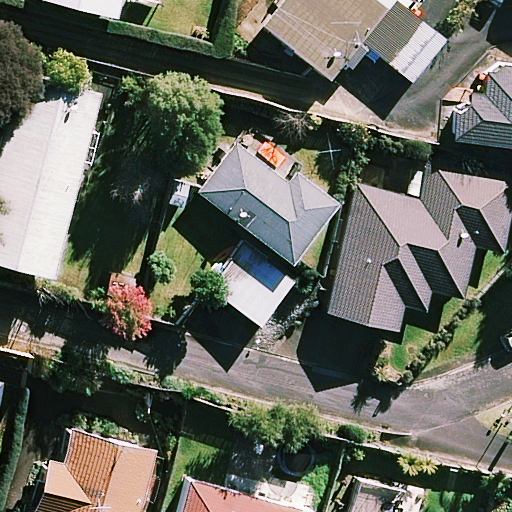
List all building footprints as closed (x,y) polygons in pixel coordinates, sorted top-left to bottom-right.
[(32,0),(110,19),(115,0),(32,0)] [(413,16),(392,0),(281,0),(258,30),(322,80),(339,59),(350,67),(363,50),(408,85),(444,40),(413,16)] [(478,72),(475,76),(473,100),(453,98),(449,147),(511,152),(511,60),(506,59),(502,59),(497,60),(492,61),(488,63),(484,65),(480,68),(478,72)] [(0,134),(0,267),(46,280),(76,168),(83,170),(93,132),(86,130),(95,97),(16,75),(0,134)] [(283,186),(230,147),(194,195),(286,264),(330,207),(290,177),(283,186)] [(511,191),(511,180),(428,159),(423,179),(361,164),(324,316),(393,333),(400,306),(422,312),(427,292),(458,299),(471,247),(497,254),(511,191)] [(291,283),(240,245),(207,291),(258,328),(291,283)] [(29,511),(129,511),(144,451),(62,432),(55,464),(41,460),(29,511)] [(301,511),(186,483),(179,511),(301,511)] [(416,511),(419,501),(360,489),(354,511),(416,511)]
